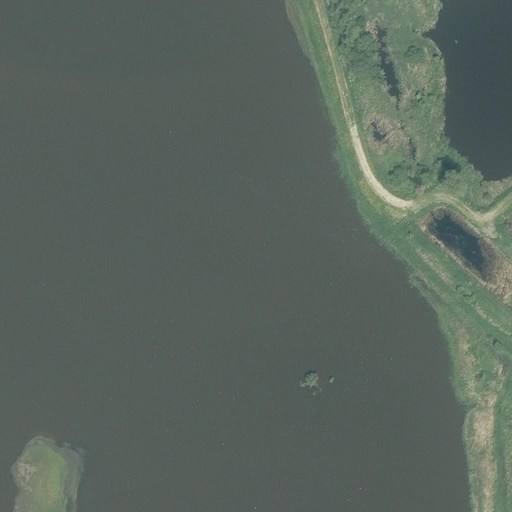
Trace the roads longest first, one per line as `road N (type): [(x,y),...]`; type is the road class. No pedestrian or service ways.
road 1 (track): [(389,208),(364,165),(319,0)]
road 2 (track): [(389,208),(404,240),(511,348)]
road 3 (track): [(511,370),(496,410),(502,511)]
road 4 (track): [(511,199),(480,217),(441,197),(389,208)]
